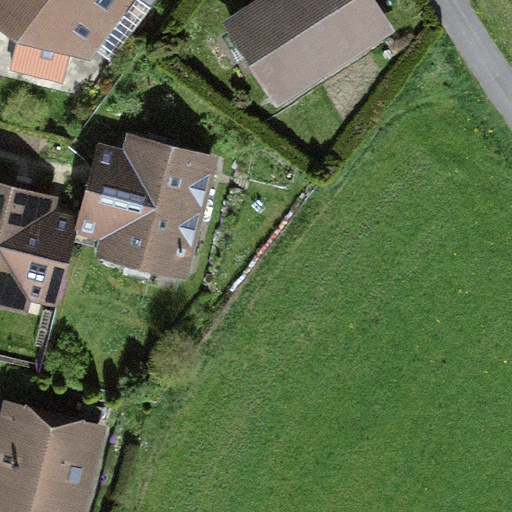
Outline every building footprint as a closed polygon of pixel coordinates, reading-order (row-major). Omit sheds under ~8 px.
[(0,0),(0,11),(18,25),(82,42),(113,0),(140,0),(147,4),(149,0),(0,0)] [(274,0),(240,22),(283,90),(381,27),(363,0),(274,0)] [(92,167),(77,223),(72,240),(145,259),(148,247),(184,256),(208,163),(133,143),(129,157),(96,149),(92,167)] [(57,298),(72,240),(77,223),(45,215),(48,203),(0,189),(0,296),(22,302),(25,290),(57,298)] [(12,414),(1,457),(0,457),(0,504),(30,511),(70,511),(90,434),(12,414)]
